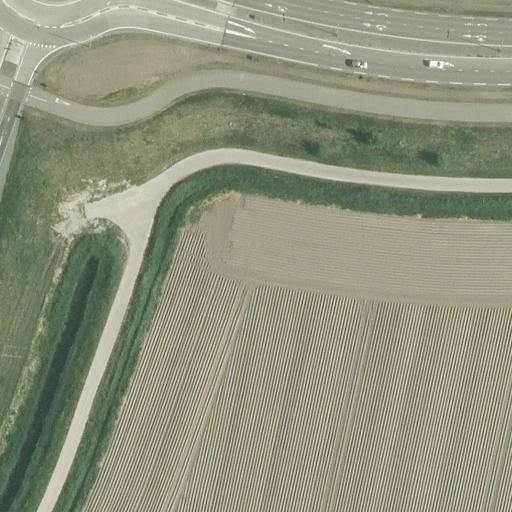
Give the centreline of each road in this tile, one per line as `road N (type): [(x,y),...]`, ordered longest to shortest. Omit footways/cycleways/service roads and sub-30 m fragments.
road 1 (unclassified): [(18,93),(115,117),(194,81),(236,79),(420,110),(511,113)]
road 2 (secondary): [(253,40),(372,63),(511,73)]
road 3 (secondary): [(511,35),(453,33),(266,0)]
road 4 (secondary): [(101,24),(127,19),(253,40)]
road 5 (secondary): [(135,0),(253,40)]
